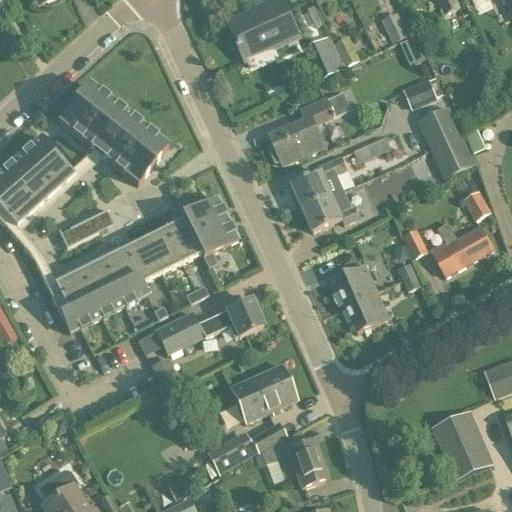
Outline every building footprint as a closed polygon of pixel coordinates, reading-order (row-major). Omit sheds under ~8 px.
[(34,0),(38,9),(59,0),(34,0)] [(454,0),(436,0),(445,18),(460,11),(454,0)] [(511,0),(499,0),(503,8),(506,7),(511,20),(511,0)] [(275,51),(299,40),(282,2),(230,25),(239,45),(237,46),(243,59),(272,46),(275,51)] [(308,12),(316,31),(322,28),(314,9),(308,12)] [(382,23),(393,47),(409,40),(397,16),(382,23)] [(344,72),(329,40),(309,49),(324,81),(344,72)] [(360,63),(349,40),(334,48),(346,71),(360,63)] [(403,93),(412,114),(437,104),(436,101),(443,98),(436,81),(430,84),(429,83),(403,93)] [(100,97),(89,88),(59,126),(72,137),(71,138),(72,139),(76,133),(85,140),(80,146),(81,146),(82,145),(90,151),(89,153),(91,152),(106,164),(104,165),(105,166),(106,164),(114,171),(113,172),(114,173),(119,167),(127,173),(122,179),(123,180),(124,178),(137,189),(168,151),(157,143),(158,142),(158,141),(156,142),(148,136),(149,134),(147,135),(141,130),(142,129),(142,128),(137,134),(128,128),(133,121),(131,122),(125,117),(126,116),(126,115),(125,117),(116,110),(117,109),(117,108),(115,110),(109,105),(110,103),(109,104),(100,97),(101,96),(101,95),(100,97)] [(299,113),(306,127),(271,143),(273,147),(269,151),(276,166),(282,165),(283,169),(325,149),(316,128),(351,112),(344,97),(328,104),(326,100),(299,113)] [(433,152),(463,137),(450,109),(420,123),(433,152)] [(467,140),(474,157),(485,152),(479,135),(467,140)] [(446,180),(476,167),(463,137),(433,152),(446,180)] [(0,224),(27,255),(34,249),(17,230),(75,179),(41,140),(31,149),(30,147),(29,148),(34,153),(26,160),(21,155),(20,155),(21,157),(12,165),(11,164),(10,164),(15,170),(7,177),(2,172),(1,172),(3,173),(0,175),(0,224)] [(389,140),(355,149),(358,161),(392,152),(389,140)] [(318,170),(321,176),(293,188),(304,213),(333,199),(333,198),(344,193),(337,178),(348,173),(342,159),(318,170)] [(314,237),(342,224),(344,230),(361,222),(355,209),(352,211),(344,193),(333,198),(333,199),(304,213),(314,237)] [(464,203),(475,225),(491,217),(479,195),(464,203)] [(193,241),(227,223),(225,219),(227,218),(225,218),(221,210),(223,210),(222,209),(221,210),(217,202),(191,215),(186,204),(177,208),(184,223),(193,241)] [(58,235),(66,252),(98,236),(97,235),(107,230),(100,218),(108,214),(108,213),(69,232),(69,233),(60,238),(59,235),(58,235)] [(201,258),(193,241),(184,223),(164,233),(181,268),(201,258)] [(212,257),(238,244),(234,237),(236,236),(235,235),(234,236),(230,228),(231,227),(229,227),(227,223),(193,241),(201,258),(208,272),(213,270),(217,268),(212,257)] [(480,232),(458,245),(448,227),(438,233),(446,246),(431,255),(447,282),(493,255),(480,232)] [(161,278),(181,268),(164,233),(144,243),(161,278)] [(428,256),(417,233),(403,240),(414,263),(428,256)] [(142,288),(161,278),(144,243),(124,253),(142,288)] [(55,287),(44,264),(35,268),(70,337),(79,333),(80,334),(81,334),(77,327),(87,322),(90,329),(91,329),(90,327),(102,322),(103,323),(100,316),(110,311),(113,318),(114,318),(113,316),(124,310),(125,312),(126,312),(123,305),(132,300),(136,307),(136,306),(135,305),(147,299),(142,288),(124,253),(55,287)] [(212,271),(221,289),(229,285),(220,267),(217,268),(213,270),(212,271)] [(398,273),(403,284),(416,279),(411,267),(398,273)] [(345,310),(378,296),(365,268),(333,282),(345,310)] [(408,296),(421,290),(416,279),(403,284),(408,296)] [(199,303),(208,299),(204,290),(195,294),(199,303)] [(186,299),(190,308),(199,303),(195,294),(186,299)] [(378,296),(345,310),(358,338),(390,324),(378,296)] [(238,343),(263,331),(250,304),(197,329),(192,318),(156,335),(167,359),(204,341),(204,343),(229,331),(234,343),(237,342),(238,343)] [(154,315),(158,324),(167,319),(163,310),(154,315)] [(0,326),(0,341),(3,348),(16,340),(6,323),(0,326)] [(63,347),(77,371),(96,360),(83,336),(63,347)] [(175,378),(168,363),(150,371),(158,387),(175,378)] [(511,364),(484,375),(495,403),(511,396),(511,364)] [(245,428),(296,405),(280,370),(229,392),(245,428)] [(457,484),(490,470),(467,417),(434,432),(457,484)] [(69,432),(63,420),(51,426),(57,438),(69,432)] [(258,458),(262,456),(288,443),(278,426),(249,442),(258,458)] [(220,480),(258,458),(244,435),(206,456),(220,480)] [(300,437),(288,443),(262,456),(266,468),(277,464),(284,483),(295,479),(300,493),(327,483),(313,445),(304,449),(300,437)] [(1,460),(0,460),(0,493),(12,488),(1,460)] [(88,511),(74,490),(78,487),(70,475),(63,473),(44,486),(43,493),(50,503),(41,509),(42,511),(88,511)] [(191,476),(169,486),(175,500),(197,490),(191,476)] [(0,500),(0,511),(14,511),(9,497),(0,500)]
